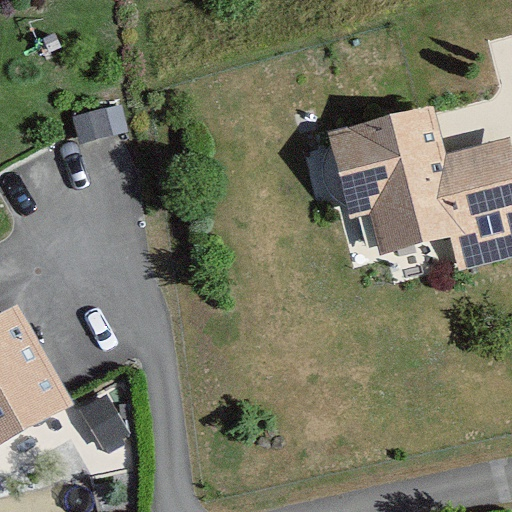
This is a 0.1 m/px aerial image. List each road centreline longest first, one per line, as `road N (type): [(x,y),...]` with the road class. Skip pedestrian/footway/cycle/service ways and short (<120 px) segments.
road 1 (unknown): [(171,511),(158,375),(114,270),(87,228)]
road 2 (residential): [(511,483),(385,511)]
